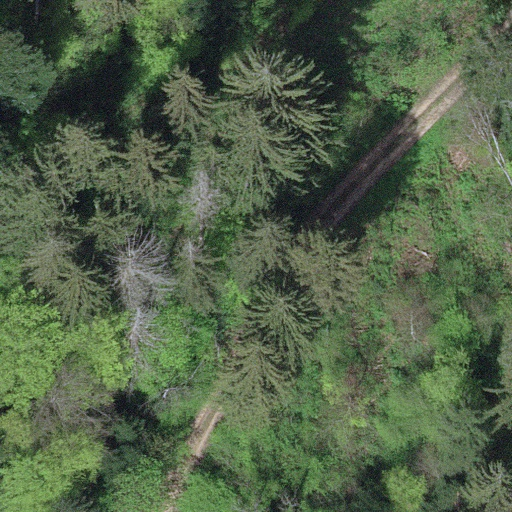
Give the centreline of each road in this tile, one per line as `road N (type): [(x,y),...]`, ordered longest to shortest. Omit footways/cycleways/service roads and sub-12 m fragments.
road 1 (track): [(167,511),(330,206),(511,17)]
road 2 (track): [(366,0),(112,124),(0,195)]
